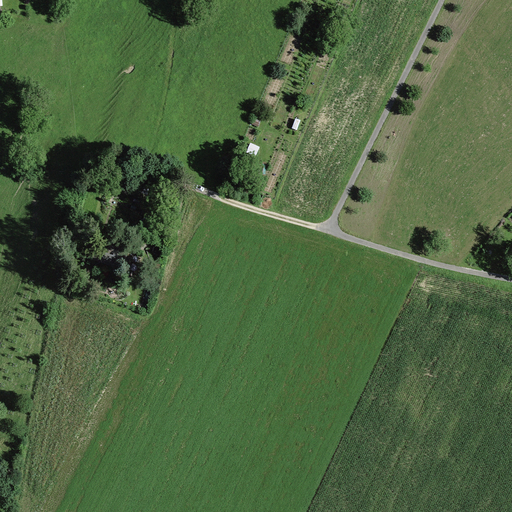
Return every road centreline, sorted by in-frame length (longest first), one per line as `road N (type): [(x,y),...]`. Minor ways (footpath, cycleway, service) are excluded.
road 1 (track): [(441,0),(332,226),(414,256),(511,278)]
road 2 (track): [(332,226),(204,191)]
